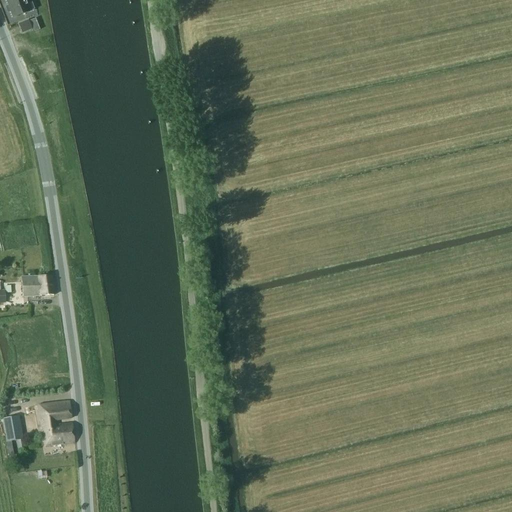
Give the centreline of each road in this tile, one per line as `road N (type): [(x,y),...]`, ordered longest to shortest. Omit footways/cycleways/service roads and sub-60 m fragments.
road 1 (unclassified): [(212,511),(184,233),(149,0)]
road 2 (secondary): [(86,511),(50,192),(0,27)]
